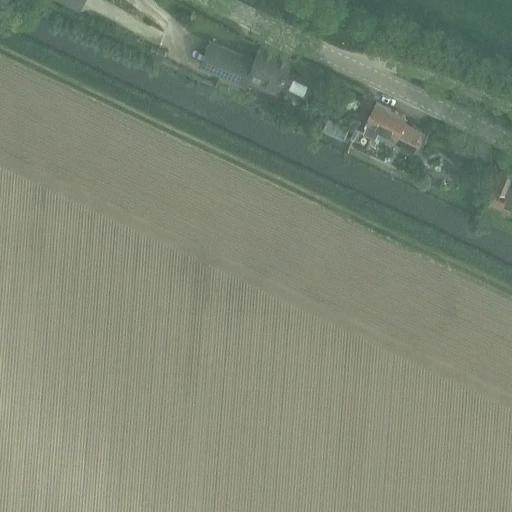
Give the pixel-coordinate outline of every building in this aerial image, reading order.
[(61,0),(79,9),(83,0),(61,0)] [(210,39),(198,64),(245,85),(247,80),(275,93),(280,82),(291,58),(263,45),(262,44),(255,60),(210,39)] [(155,54),(154,55),(162,59),(165,51),(158,47),(155,54)] [(307,89),(293,82),(289,90),(303,98),(307,89)] [(375,136),(379,127),(395,135),(392,140),(414,151),(418,143),(423,132),(424,130),(404,121),(406,115),(376,101),(362,130),(375,136)] [(328,119),(322,130),(344,140),(349,129),(328,119)] [(423,132),(418,143),(423,145),(428,135),(423,132)] [(465,151),(452,154),(455,168),(469,165),(465,151)] [(509,212),(511,205),(511,167),(504,163),(486,201),(509,212)]
